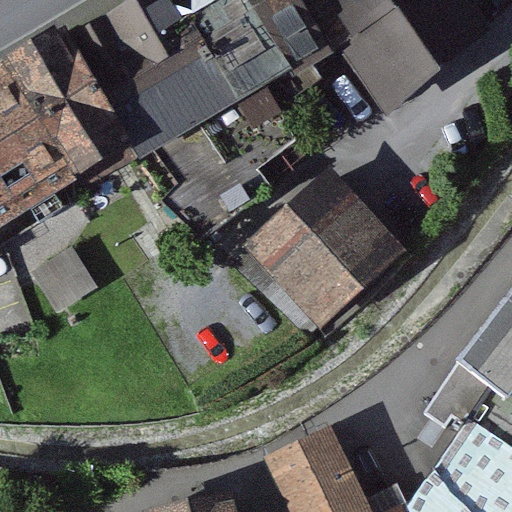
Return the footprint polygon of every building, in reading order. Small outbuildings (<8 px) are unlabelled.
[(140,0),(67,47),(136,160),(332,58),(298,0),(140,0)] [(298,0),(332,58),(394,123),(496,35),(465,0),(298,0)] [(60,35),(0,72),(0,237),(136,160),(67,47),(60,35)] [(410,256),(331,175),(250,252),(321,341),(410,256)] [(511,511),(511,287),(445,369),(412,416),(441,435),(396,509),(397,511),(511,511)] [(340,511),(332,431),(271,461),(296,511),(340,511)] [(243,511),(239,493),(153,511),(243,511)]
